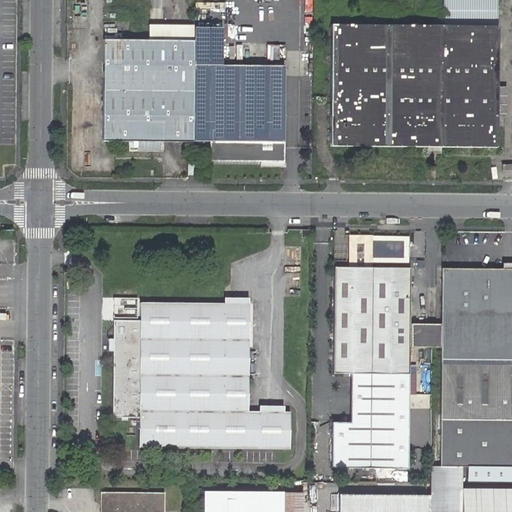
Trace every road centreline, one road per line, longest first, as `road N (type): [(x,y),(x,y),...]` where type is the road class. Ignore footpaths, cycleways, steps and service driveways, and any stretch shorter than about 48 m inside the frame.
road 1 (unclassified): [(511,206),(40,202)]
road 2 (unclassified): [(37,511),(40,202)]
road 3 (unclassified): [(40,202),(42,0)]
